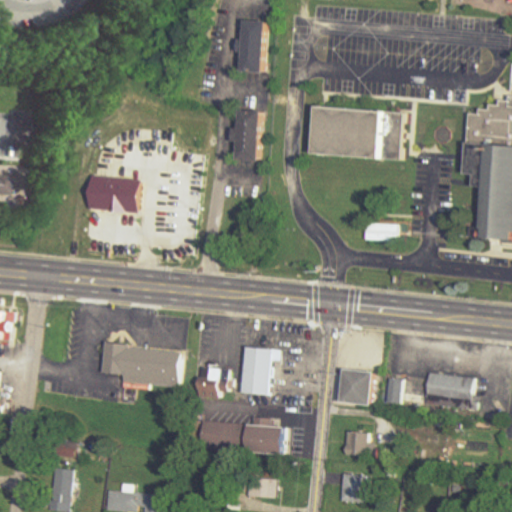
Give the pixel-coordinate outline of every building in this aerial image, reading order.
[(251,25),(248,74),(269,75),(271,26),(251,25)] [(511,151),(474,148),(477,121),(486,122),(487,114),(495,115),(496,108),(506,109),(506,103),(511,103),(511,151)] [(324,111),(319,159),(409,168),(414,119),(324,111)] [(243,114),(241,165),(264,167),(266,116),(243,114)] [(511,151),(474,148),(470,186),(490,188),(487,229),(474,228),(473,244),(511,247),(511,151)] [(0,196),(7,197),(9,177),(0,176),(0,196)] [(149,212),(151,179),(100,176),(98,209),(149,212)] [(371,228),(370,245),(401,245),(402,228),(371,228)] [(0,339),(20,340),(22,312),(0,311),(0,316),(0,339)] [(111,348),(108,381),(187,389),(190,356),(111,348)] [(253,352),(248,401),(280,404),(285,355),(253,352)] [(210,371),(208,389),(234,392),(236,373),(210,371)] [(352,373),(348,409),(380,412),(383,377),(352,373)] [(435,378),(433,395),(409,393),(410,381),(394,380),(392,410),(478,417),(481,382),(435,378)] [(207,422),(204,452),(291,462),(294,432),(207,422)] [(380,442),(376,442),(376,432),(352,432),(351,455),(380,456),(380,442)] [(78,472),(58,471),(56,510),(76,511),(78,472)] [(371,502),(372,474),(347,474),(346,502),(371,502)] [(166,511),(168,494),(140,493),(140,484),(128,484),(128,491),(114,490),(113,511),(137,511),(166,511)]
